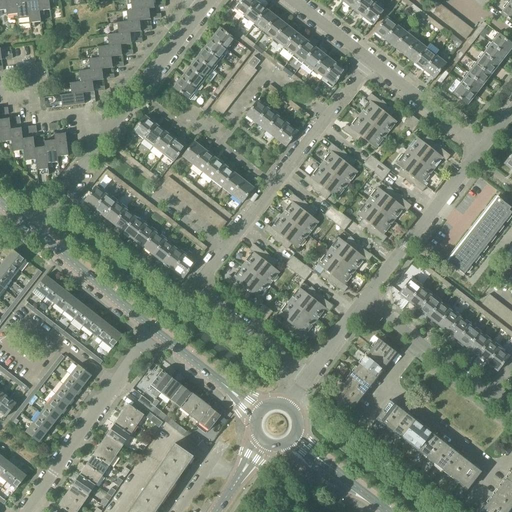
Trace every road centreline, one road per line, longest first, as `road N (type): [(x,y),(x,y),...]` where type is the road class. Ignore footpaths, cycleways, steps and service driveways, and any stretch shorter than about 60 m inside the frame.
road 1 (residential): [(309,378),(195,287),(369,61)]
road 2 (residential): [(482,148),(367,302)]
road 3 (residential): [(191,1),(91,125)]
road 4 (residential): [(105,136),(203,12)]
road 5 (tertiary): [(31,229),(152,328)]
road 6 (residential): [(25,511),(113,383)]
road 7 (residential): [(482,148),(369,61)]
road 8 (residential): [(499,475),(388,388)]
